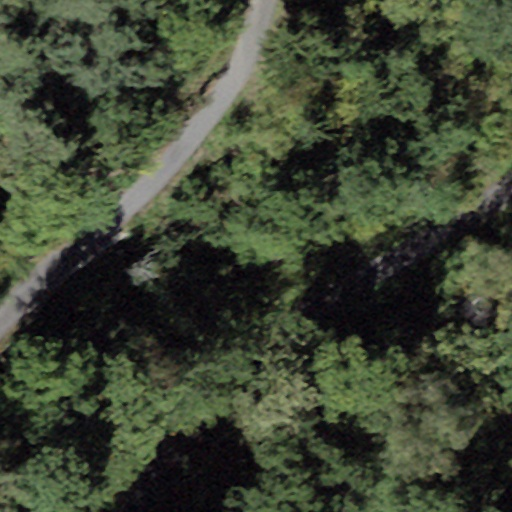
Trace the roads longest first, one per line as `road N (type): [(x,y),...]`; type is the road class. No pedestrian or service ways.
road 1 (track): [(511,165),(147,511)]
road 2 (track): [(0,277),(224,24),(235,0)]
